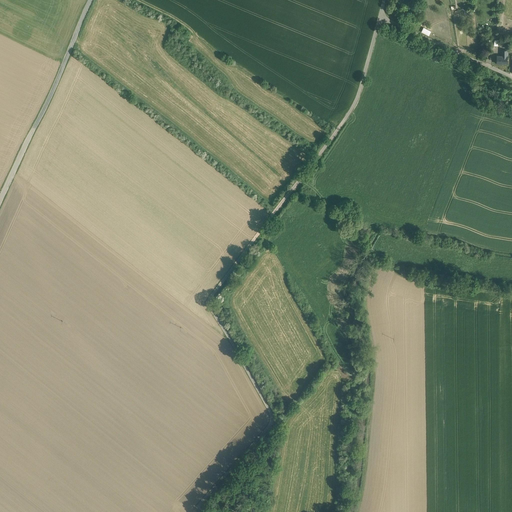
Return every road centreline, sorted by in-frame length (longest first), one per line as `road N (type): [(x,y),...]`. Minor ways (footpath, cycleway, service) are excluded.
road 1 (track): [(381,18),(349,116),(205,302),(271,421),(202,511)]
road 2 (unclassified): [(0,196),(91,0)]
road 3 (track): [(511,75),(381,18)]
